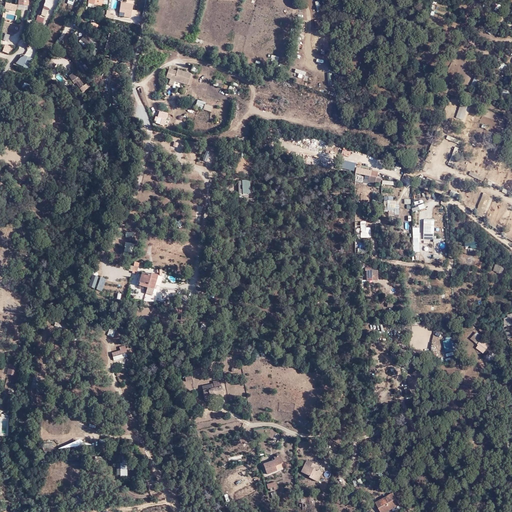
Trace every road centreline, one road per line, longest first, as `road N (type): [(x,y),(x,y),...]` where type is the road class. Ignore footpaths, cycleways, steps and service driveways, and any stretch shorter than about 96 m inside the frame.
road 1 (track): [(148,0),(131,71),(146,121),(145,157),(134,205),(102,259),(112,272)]
road 2 (track): [(147,141),(160,158),(190,165),(207,181),(196,280),(174,286)]
